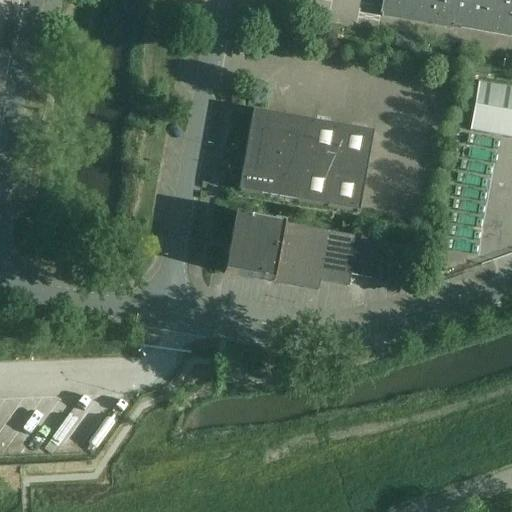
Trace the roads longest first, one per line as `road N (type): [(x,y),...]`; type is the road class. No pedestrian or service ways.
road 1 (unclassified): [(165,317),(335,342),(511,287)]
road 2 (unclassified): [(165,317),(222,0)]
road 3 (unclassified): [(31,0),(0,175)]
road 4 (unclassified): [(0,288),(165,317)]
